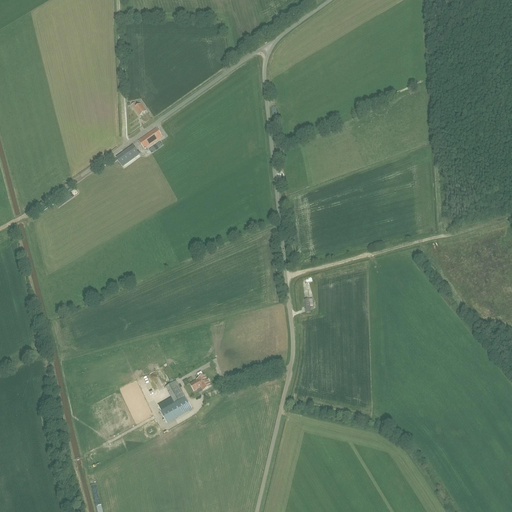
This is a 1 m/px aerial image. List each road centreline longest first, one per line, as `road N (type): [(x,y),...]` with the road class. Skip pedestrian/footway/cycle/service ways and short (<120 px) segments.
road 1 (unclassified): [(256,511),(292,356),(263,76),(269,50)]
road 2 (track): [(116,0),(125,144),(13,221)]
road 3 (unclassified): [(125,144),(269,50)]
road 4 (track): [(285,277),(439,236)]
